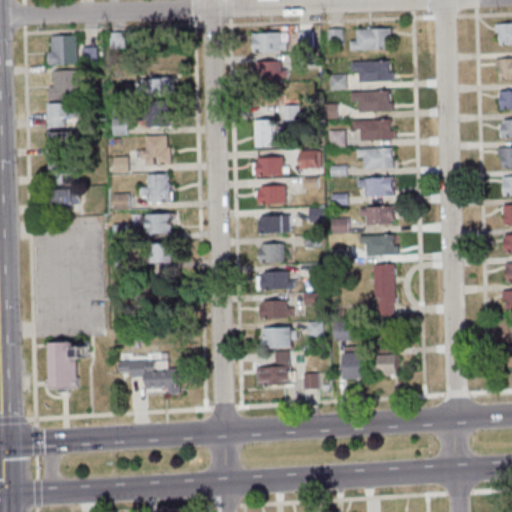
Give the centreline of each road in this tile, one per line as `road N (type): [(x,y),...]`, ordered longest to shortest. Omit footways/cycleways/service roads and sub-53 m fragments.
road 1 (residential): [(224,511),(209,0)]
road 2 (residential): [(443,0),(0,16)]
road 3 (residential): [(454,419),(443,0)]
road 4 (secondary): [(59,492),(455,470)]
road 5 (secondary): [(454,419),(62,440)]
